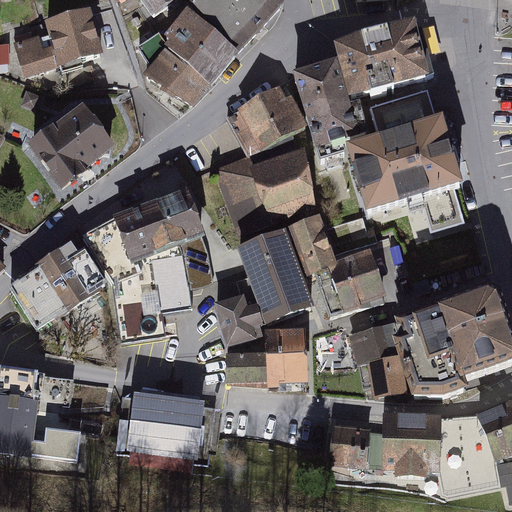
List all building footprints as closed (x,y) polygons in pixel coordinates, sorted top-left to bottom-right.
[(143,0),(163,28),(191,9),(184,0),(143,0)] [(296,12),(283,0),(211,0),(200,12),(251,59),(296,12)] [(175,60),(222,97),(251,59),(204,23),(175,60)] [(24,53),(33,88),(111,69),(100,26),(56,37),(58,45),(24,53)] [(433,34),(343,58),(347,75),(359,117),(368,114),(449,92),(433,34)] [(0,43),(0,60),(11,59),(8,42),(0,43)] [(202,122),(222,97),(175,60),(155,85),(202,122)] [(301,88),(323,165),(378,150),(368,114),(359,117),(347,75),(301,88)] [(292,99),(235,128),(256,167),(312,138),(292,99)] [(128,164),(97,117),(36,157),(67,204),(128,164)] [(465,132),(365,160),(383,224),(483,197),(465,132)] [(326,207),(313,159),(295,163),(295,161),(223,180),(239,239),(311,220),(308,211),(326,207)] [(117,285),(124,342),(166,337),(158,270),(217,248),(200,203),(99,240),(115,285),(117,285)] [(325,319),(329,329),(396,305),(381,262),(348,273),(332,229),(297,242),(325,319)] [(263,336),(271,333),(273,338),(325,319),(297,242),(245,261),(265,315),(257,318),(251,303),(220,314),(237,360),(268,349),(263,336)] [(84,252),(17,297),(44,337),(112,291),(84,252)] [(0,291),(12,275),(0,265),(0,291)] [(399,328),(400,332),(409,359),(403,361),(411,364),(411,367),(404,370),(414,400),(443,400),(464,393),(461,384),(511,366),(511,346),(498,302),(488,297),(399,328)] [(352,343),(360,368),(403,361),(409,359),(400,332),(394,333),(393,331),(352,343)] [(322,342),(278,343),(279,366),(232,366),(232,391),(278,390),(278,395),(323,394),(322,342)] [(404,367),(403,361),(360,368),(365,392),(373,391),(374,399),(405,394),(401,368),(404,367)] [(52,380),(1,373),(0,383),(0,458),(42,463),(52,380)] [(126,400),(119,457),(213,468),(220,411),(126,400)] [(511,415),(490,424),(452,425),(457,455),(441,487),(443,499),(511,490),(511,415)] [(457,455),(452,425),(385,428),(386,446),(337,439),(333,470),(388,478),(388,480),(396,479),(421,483),(422,477),(440,476),(441,487),(457,455)]
